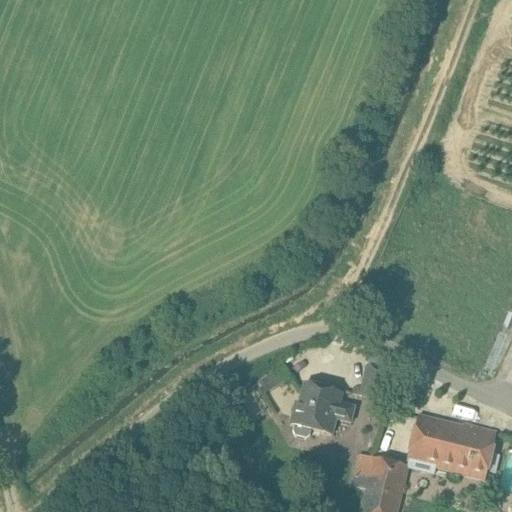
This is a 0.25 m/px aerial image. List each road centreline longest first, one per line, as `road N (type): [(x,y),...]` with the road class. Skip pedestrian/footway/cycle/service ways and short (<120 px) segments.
road 1 (track): [(471,0),(340,336)]
road 2 (unclassified): [(40,511),(229,364),(285,336),(340,336)]
road 3 (track): [(511,407),(340,336)]
